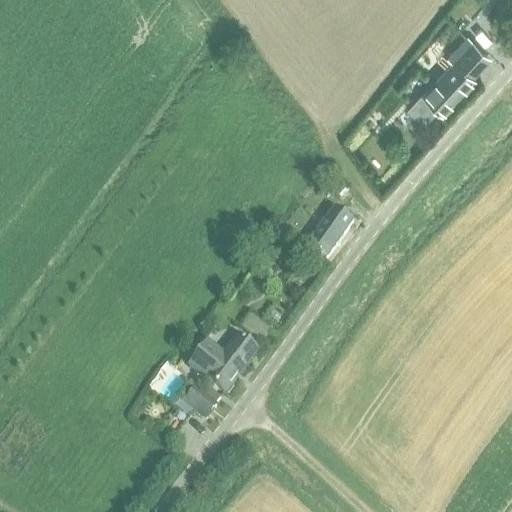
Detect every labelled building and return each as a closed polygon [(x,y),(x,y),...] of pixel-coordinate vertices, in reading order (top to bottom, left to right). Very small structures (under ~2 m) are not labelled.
[(470,77),(488,58),(468,38),(449,58),(454,62),(423,95),(442,113),(473,79),(470,77)] [(339,177),(328,186),(338,199),(349,190),(339,177)] [(335,211),(307,247),(325,261),(353,225),(335,211)] [(273,328),(279,318),(265,309),(258,319),(273,328)] [(260,348),(272,333),(251,315),(239,330),(260,348)] [(224,394),(254,355),(234,341),(222,356),(206,344),(188,367),(224,394)] [(206,419),(215,405),(195,390),(185,404),(206,419)]
